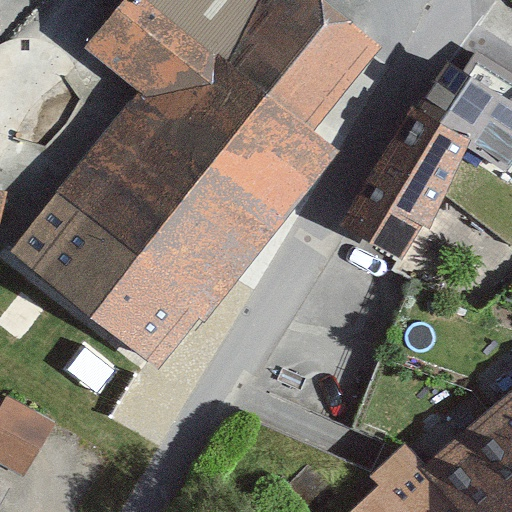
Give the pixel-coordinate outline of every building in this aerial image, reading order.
[(138,92),(10,251),(159,369),(198,319),(204,322),(340,151),(314,131),(382,48),(321,0),(123,0),(84,48),(138,92)] [(445,59),(413,106),(471,140),(467,149),(506,173),(511,164),(511,72),(477,51),(463,71),(445,59)] [(413,106),(332,228),(394,267),(423,226),(430,230),(467,149),(471,140),(413,106)] [(511,511),(511,393),(426,465),(456,511),(511,511)] [(55,422),(7,395),(0,406),(0,462),(24,476),(55,422)] [(379,486),(353,511),(456,511),(426,465),(406,444),(369,477),(379,486)]
